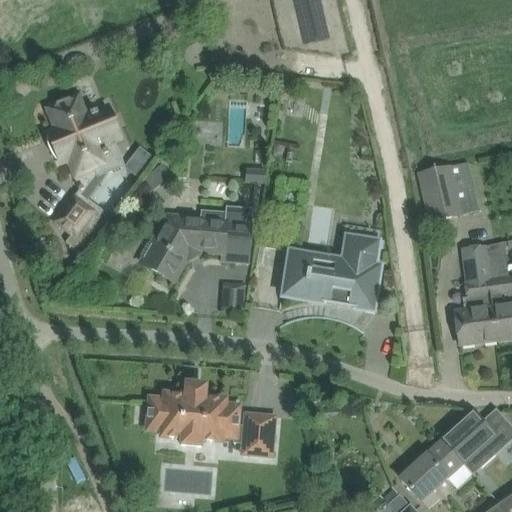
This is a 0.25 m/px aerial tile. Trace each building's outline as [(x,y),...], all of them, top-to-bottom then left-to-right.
[(78,98),(48,111),(56,131),(49,134),(50,137),(52,136),(56,147),(54,148),(61,164),(69,161),(76,179),(96,170),(98,177),(108,173),(122,167),(121,165),(124,164),(118,149),(115,150),(114,148),(111,150),(109,144),(112,143),(120,139),(108,110),(100,113),(98,114),(97,112),(91,115),(91,116),(86,118),(78,98)] [(431,224),(479,213),(468,164),(419,175),(431,224)] [(265,185),(266,173),(246,172),(245,184),(265,185)] [(75,197),(55,223),(72,236),(66,244),(81,256),(101,230),(90,222),(96,213),(75,197)] [(170,218),(168,218),(152,246),(148,244),(140,258),(144,260),(143,262),(159,271),(157,274),(173,284),(188,258),(196,253),(222,256),(222,263),(249,265),(253,210),(226,208),(225,216),(202,214),(202,212),(201,212),(200,226),(169,223),(170,218)] [(377,271),(372,270),(375,246),(349,242),(345,270),(335,269),(335,274),(291,267),(286,296),(322,302),(322,304),(326,305),(327,302),(354,307),(353,309),(357,310),(358,307),(371,309),(377,271)] [(485,248),(489,282),(497,342),(511,340),(511,306),(503,308),(501,296),(511,294),(511,279),(508,279),(505,244),(485,248)] [(455,314),(457,327),(460,347),(497,342),(489,282),(485,248),(484,247),(461,249),(465,285),(467,300),(462,301),(463,313),(455,314)] [(243,287),(223,287),(223,307),(242,307),(243,287)] [(147,432),(162,433),(162,439),(182,441),(181,447),(201,448),(202,442),(222,444),(222,438),(235,439),(234,444),(243,445),(242,456),(272,459),(276,419),(246,416),(245,428),(238,428),(239,408),(225,407),(225,401),(205,399),(206,395),(186,393),(185,398),(166,396),(165,402),(150,401),(147,432)] [(464,424),(442,444),(462,466),(472,476),(511,440),(511,430),(504,421),(496,412),(483,424),(475,414),(464,424)] [(442,444),(400,481),(421,503),(447,479),(457,490),(472,476),(462,466),(442,444)] [(511,511),(511,493),(498,504),(503,511),(511,511)] [(413,511),(399,496),(399,497),(388,507),(391,511),(413,511)]
